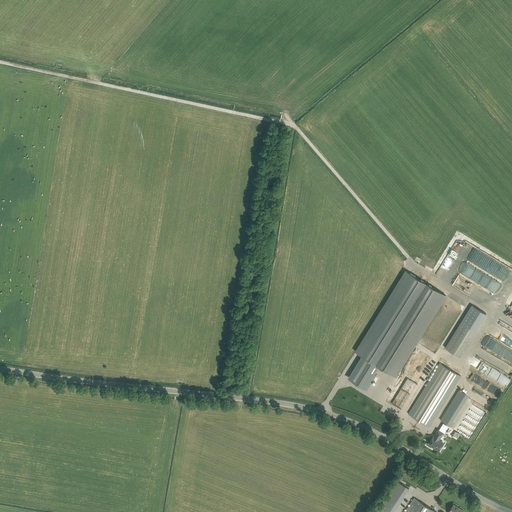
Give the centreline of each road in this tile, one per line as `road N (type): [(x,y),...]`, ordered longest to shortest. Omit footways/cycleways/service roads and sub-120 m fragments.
road 1 (tertiary): [(509,511),(371,430),(322,411),(0,368)]
road 2 (track): [(287,118),(411,263)]
